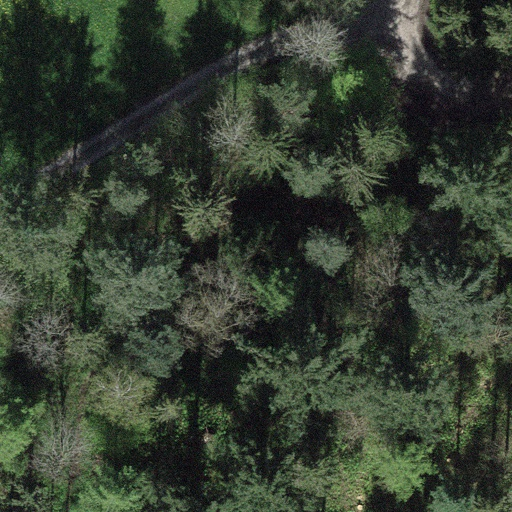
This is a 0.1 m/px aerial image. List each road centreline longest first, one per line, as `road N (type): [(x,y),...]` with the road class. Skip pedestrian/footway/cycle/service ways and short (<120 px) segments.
road 1 (track): [(0,207),(202,92),(394,18),(407,0)]
road 2 (track): [(394,18),(401,52),(419,80),(447,91),(511,94)]
